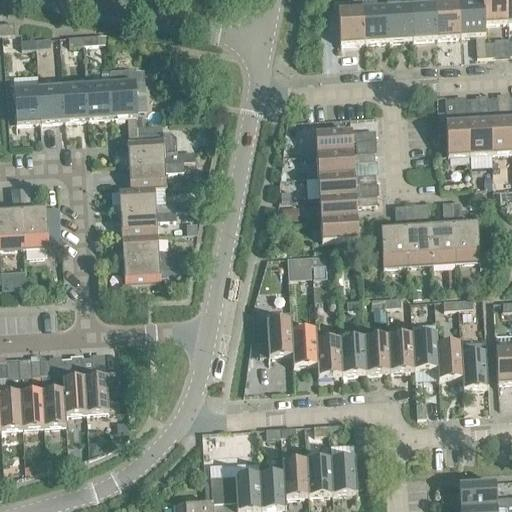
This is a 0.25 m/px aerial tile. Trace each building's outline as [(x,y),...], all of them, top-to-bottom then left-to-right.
[(339,50),(363,48),(361,12),(360,12),(360,8),(361,8),(360,0),(350,0),(352,13),(336,14),(339,50)] [(363,48),(387,47),(385,11),(384,11),(384,7),(385,7),(384,0),(374,0),(376,11),(361,12),(363,48)] [(387,47),(411,45),(409,9),(408,9),(408,5),(409,5),(408,0),(398,0),(400,10),(385,11),(387,47)] [(411,45),(435,44),(433,8),(432,8),(432,4),(433,4),(432,0),(423,0),(424,9),(409,9),(411,45)] [(435,44),(459,42),(457,7),(456,7),(456,3),(456,0),(447,0),(448,7),(433,8),(435,44)] [(479,0),(480,5),(481,5),(482,30),(483,30),(506,28),(504,0),(479,0)] [(457,7),(459,42),(474,42),(475,63),(485,62),(484,47),(483,47),(483,41),(484,41),(483,30),(482,30),(481,5),(480,5),(457,7)] [(0,28),(0,40),(13,39),(12,28),(0,28)] [(96,40),(82,41),(82,51),(97,50),(96,40)] [(106,40),(96,40),(97,50),(106,49),(106,40)] [(82,51),(82,41),(67,42),(67,51),(82,51)] [(48,43),(34,44),(34,54),(49,53),(48,43)] [(34,54),(34,44),(19,45),(20,54),(34,54)] [(493,47),(484,47),(485,62),(494,61),(493,47)] [(126,123),(127,146),(127,147),(136,146),(135,131),(135,122),(132,74),(108,76),(109,88),(111,124),(126,123)] [(87,125),(111,124),(109,88),(85,89),(87,125)] [(63,127),(87,125),(85,89),(61,91),(63,127)] [(39,128),(63,127),(61,91),(37,92),(39,128)] [(15,130),(39,128),(37,92),(12,94),(15,130)] [(488,123),(489,159),(511,158),(509,122),(497,123),(496,102),(486,102),(487,117),(488,117),(488,123)] [(466,125),(468,161),(489,159),(488,123),(475,124),(474,103),(465,104),(466,118),(466,125)] [(468,161),(466,125),(454,126),(452,104),(443,105),(444,120),(445,126),(444,126),(446,162),(468,161)] [(146,122),(136,123),(137,131),(147,130),(146,122)] [(314,138),(315,161),(351,158),(350,146),(374,144),(373,135),(356,136),(356,137),(350,137),(350,136),(314,138)] [(127,171),(182,167),(193,166),(193,157),(181,158),(174,158),(173,142),(169,138),(161,139),(161,144),(136,146),(127,147),(127,146),(125,146),(127,171)] [(315,161),(317,182),(352,180),(352,168),(373,166),(372,157),(357,158),(358,158),(351,159),(351,158),(315,161)] [(127,171),(128,194),(128,195),(153,193),(153,194),(164,193),(163,178),(182,176),(182,167),(127,171)] [(317,182),(318,204),(354,202),(353,189),(374,188),(374,179),(359,179),(359,180),(352,180),(317,182)] [(491,182),(483,182),(483,194),(491,194),(491,182)] [(11,215),(0,215),(0,255),(22,254),(19,193),(10,194),(11,215)] [(28,193),(19,193),(22,254),(60,252),(57,212),(29,214),(28,193)] [(117,195),(119,220),(173,216),(173,207),(154,208),(153,194),(153,193),(128,195),(128,194),(117,195)] [(289,196),(279,197),(279,205),(289,205),(289,196)] [(318,204),(319,225),(355,223),(354,211),(375,209),(375,200),(360,201),(360,202),(354,202),(318,204)] [(184,206),(173,207),(173,216),(185,215),(184,206)] [(442,229),(427,230),(430,269),(454,268),(450,207),(441,208),(442,229)] [(459,207),(450,207),(454,268),(478,266),(476,227),(461,228),(459,207)] [(406,271),(402,210),(393,211),(395,232),(379,233),(381,272),(406,271)] [(411,210),(402,210),(406,271),(430,269),(427,230),(413,231),(411,210)] [(297,211),(280,212),(280,225),(298,224),(297,211)] [(119,220),(120,243),(156,241),(155,226),(174,225),(173,216),(119,220)] [(355,223),(319,225),(321,247),(340,246),(341,255),(355,254),(355,245),(356,245),(355,223)] [(196,229),(185,229),(186,239),(196,239),(196,229)] [(120,243),(122,267),(176,264),(176,255),(157,256),(156,241),(120,243)] [(324,261),(310,262),(310,271),(324,270),(324,261)] [(310,271),(310,262),(295,263),(295,272),(310,271)] [(176,264),(122,267),(123,292),(159,290),(158,274),(177,273),(176,264)] [(189,264),(178,265),(178,274),(190,274),(189,264)] [(420,294),(411,294),(411,304),(420,304),(420,294)] [(399,303),(384,304),(385,313),(399,312),(399,303)] [(385,313),(384,304),(369,305),(370,314),(385,313)] [(471,304),(456,305),(457,314),(471,313),(471,304)] [(345,306),(346,315),(361,314),(360,305),(345,306)] [(457,314),(456,305),(442,306),(442,315),(457,314)] [(511,316),(511,306),(501,308),(502,317),(511,316)] [(384,315),(372,315),(372,327),(384,327),(384,315)] [(267,363),(291,361),(290,337),(290,326),(264,327),(265,329),(266,347),(257,347),(258,362),(267,362),(267,363)] [(265,329),(256,330),(257,347),(266,347),(265,329)] [(291,373),(315,371),(316,371),(314,346),(315,346),(314,335),(290,337),(291,361),(291,373)] [(412,376),(436,375),(435,350),(435,339),(410,341),(412,376)] [(388,378),(412,376),(410,341),(386,342),(388,378)] [(365,379),(388,378),(386,342),(362,343),(365,379)] [(341,381),(365,379),(362,343),(338,345),(341,381)] [(316,382),(341,381),(338,345),(315,346),(314,346),(316,371),(315,371),(316,382)] [(461,385),(460,385),(461,396),(486,394),(483,347),(459,349),(460,360),(459,360),(461,385)] [(436,386),(460,385),(461,385),(459,360),(460,360),(459,349),(435,350),(436,375),(436,386)] [(511,388),(511,352),(494,354),(496,390),(511,388)] [(83,384),(85,420),(107,418),(105,382),(92,383),(91,362),(81,363),(82,377),(83,377),(83,384)] [(61,385),(61,396),(62,396),(63,421),(64,421),(85,420),(83,384),(70,385),(69,363),(60,364),(61,379),(62,385),(61,385)] [(39,380),(38,365),(29,366),(30,381),(39,380)] [(48,365),(38,365),(39,380),(48,380),(48,365)] [(117,384),(105,385),(106,403),(118,402),(117,384)] [(62,396),(61,396),(40,398),(43,433),(65,432),(64,421),(63,421),(62,396)] [(40,398),(19,399),(21,435),(43,433),(40,398)] [(19,399),(0,400),(0,435),(21,435),(19,399)] [(415,409),(415,423),(425,423),(424,408),(415,409)] [(341,430),(328,431),(328,440),(342,439),(341,430)] [(328,440),(328,431),(312,432),(313,441),(328,440)] [(293,433),(279,434),(279,443),(294,442),(293,433)] [(279,443),(279,434),(264,434),(265,444),(279,443)] [(253,437),(232,438),(233,450),(254,449),(253,437)] [(94,445),(86,448),(90,460),(102,457),(100,451),(94,445)] [(353,463),(329,464),(331,500),(356,499),(353,463)] [(329,464),(305,465),(307,501),(331,500),(329,464)] [(281,466),(281,478),(282,478),(283,502),(284,502),(307,501),(305,465),(281,466)] [(32,470),(24,471),(24,479),(33,479),(32,470)] [(282,478),(281,478),(258,479),(259,511),(284,511),(284,502),(283,502),(282,478)] [(209,481),(211,506),(235,504),(235,505),(235,511),(259,511),(258,479),(209,481)] [(457,490),(458,511),(488,511),(495,511),(499,511),(511,510),(511,501),(494,503),(493,487),(457,490)]
